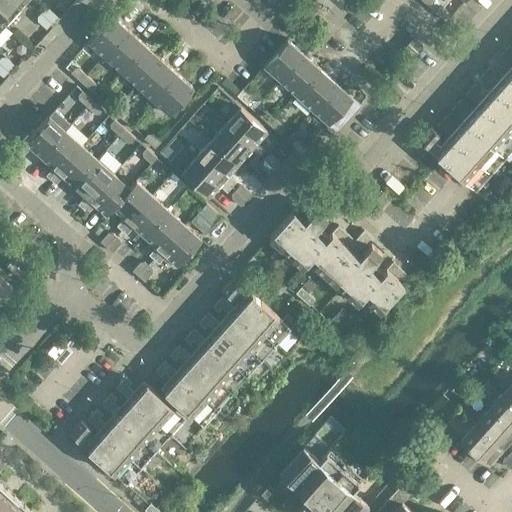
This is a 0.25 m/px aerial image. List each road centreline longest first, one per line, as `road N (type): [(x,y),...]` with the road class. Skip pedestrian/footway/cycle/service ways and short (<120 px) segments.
road 1 (residential): [(168,317),(283,188),(303,174),(332,170)]
road 2 (residential): [(459,191),(405,248),(335,190),(332,170)]
road 3 (residential): [(151,0),(222,62),(263,22),(238,0)]
road 4 (residential): [(332,170),(370,159),(460,57)]
road 5 (residential): [(101,0),(0,113)]
road 6 (residential): [(0,411),(109,511)]
road 7 (residential): [(0,171),(65,235),(68,290)]
road 8 (residential): [(357,54),(399,7),(460,57)]
road 9 (residential): [(68,290),(137,342),(168,317)]
